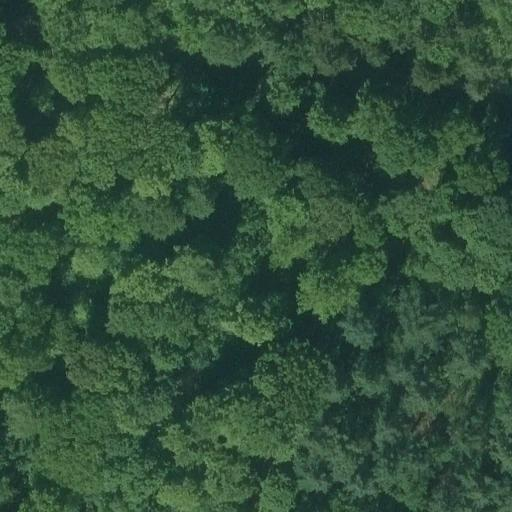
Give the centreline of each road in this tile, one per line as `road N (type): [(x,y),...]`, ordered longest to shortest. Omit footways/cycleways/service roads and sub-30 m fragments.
road 1 (track): [(248,511),(269,440),(306,126),(329,44)]
road 2 (track): [(56,0),(511,75)]
